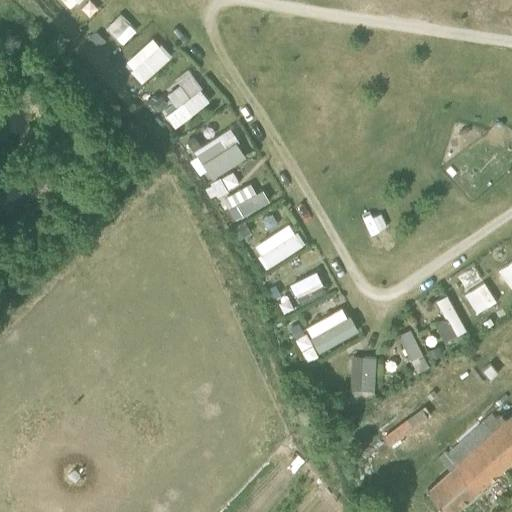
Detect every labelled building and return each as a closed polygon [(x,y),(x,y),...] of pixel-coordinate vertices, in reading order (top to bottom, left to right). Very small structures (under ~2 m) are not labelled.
[(62,0),(70,8),(79,0),(62,0)] [(120,12),(106,26),(122,43),(137,29),(120,12)] [(125,62),(143,81),(171,55),(154,36),(125,62)] [(175,127),(210,99),(189,73),(165,93),(174,103),(163,113),(175,127)] [(230,127),(193,148),(210,178),(247,157),(230,127)] [(269,201),(263,187),(254,191),(250,183),(219,197),(230,220),(269,201)] [(266,266),(303,244),(290,222),(253,244),(266,266)] [(511,259),(498,268),(510,286),(511,285),(511,259)] [(458,275),(463,286),(479,279),(474,268),(458,275)] [(289,283),(299,304),(327,291),(316,270),(289,283)] [(485,281),(466,293),(479,313),(498,301),(485,281)] [(435,299),(445,317),(436,321),(445,340),(466,329),(447,293),(435,299)] [(307,360),(357,331),(342,305),(305,326),(309,334),(296,341),(307,360)] [(415,372),(428,366),(410,327),(398,332),(415,372)] [(511,350),(507,344),(492,356),(507,375),(511,370),(511,350)] [(376,356),(351,355),(350,389),(375,390),(376,356)] [(382,437),(389,446),(430,415),(424,406),(382,437)] [(446,511),(453,511),(504,467),(511,459),(511,418),(508,414),(490,431),(482,421),(448,452),(446,450),(436,459),(447,472),(427,490),(446,511)]
